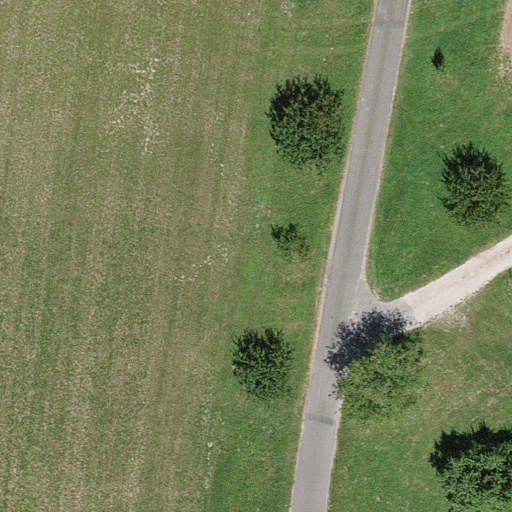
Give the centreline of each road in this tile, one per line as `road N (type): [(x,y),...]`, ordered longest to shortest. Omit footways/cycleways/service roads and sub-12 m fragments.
road 1 (unclassified): [(394,0),(309,511)]
road 2 (track): [(333,354),(511,252)]
